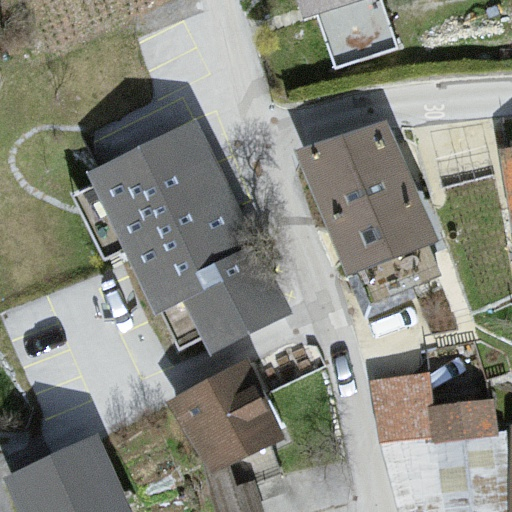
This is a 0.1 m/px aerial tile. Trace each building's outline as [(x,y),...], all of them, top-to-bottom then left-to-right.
[(301,0),(307,16),(318,13),(337,67),(396,46),(379,0),(301,0)] [(385,128),(292,161),(336,285),(429,253),(385,128)] [(191,133),(73,187),(130,311),(248,258),(191,133)] [(511,153),(500,155),(511,246),(511,153)] [(279,437),(244,370),(177,404),(212,471),(279,437)] [(423,382),(363,390),(402,511),(496,511),(492,411),(431,420),(423,382)] [(123,511),(93,443),(13,479),(28,511),(123,511)]
